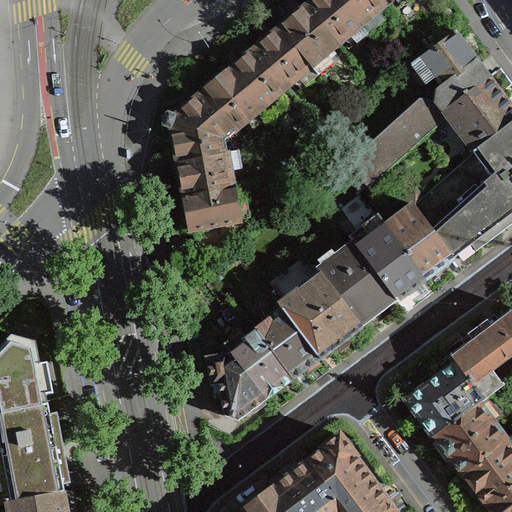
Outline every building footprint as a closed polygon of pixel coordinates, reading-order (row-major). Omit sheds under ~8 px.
[(312,0),(306,6),(339,45),(363,24),(343,0),(312,0)] [(389,3),(386,0),(343,0),(363,24),(370,32),(384,20),(377,12),(389,3)] [(312,67),(339,45),(306,6),(294,15),(289,13),(280,21),(281,26),(279,28),(312,67)] [(312,67),(279,28),(255,48),(287,88),(312,67)] [(490,78),(456,32),(421,58),(442,87),(438,90),(436,102),(444,112),(490,78)] [(229,69),(262,109),(287,88),(255,48),(229,69)] [(209,87),(203,92),(232,127),(236,131),(262,109),(229,69),(228,71),(222,69),(213,76),(214,82),(209,87)] [(511,107),(490,78),(444,112),(474,152),(511,123),(511,107)] [(163,125),(170,128),(177,162),(222,153),(219,138),(232,127),(203,92),(191,101),(175,115),(168,112),(162,117),(163,125)] [(441,121),(444,112),(436,102),(430,101),(354,170),(368,186),(441,121)] [(511,223),(511,123),(474,152),(414,206),(453,258),(471,245),(476,251),(511,223)] [(234,186),(227,152),(222,153),(177,162),(177,164),(173,168),(175,179),(181,181),(183,196),(234,186)] [(250,217),(240,219),(234,186),(183,196),(186,210),(181,211),(184,228),(189,227),(190,230),(197,229),(201,251),(235,244),(252,231),(250,217)] [(390,232),(426,279),(453,258),(414,206),(411,208),(401,215),(405,221),(390,232)] [(353,241),(398,300),(426,279),(390,232),(377,215),(362,226),(366,231),(353,241)] [(334,254),(338,259),(320,272),(329,283),(362,327),(398,300),(353,241),(353,240),(334,254)] [(307,299),(299,289),(279,304),(287,313),(320,358),(331,350),(334,348),(336,351),(341,352),(349,345),(350,341),(348,338),(351,336),(362,327),(329,283),(307,299)] [(511,308),(491,324),(487,319),(467,334),(471,339),(450,354),(484,399),(503,384),(491,368),(511,352),(511,308)] [(272,324),(269,320),(257,330),(293,378),(306,369),(308,372),(319,363),(317,360),(320,358),(287,313),(272,324)] [(293,378),(257,330),(246,338),(240,331),(224,343),(231,352),(266,399),(293,378)] [(0,345),(0,413),(47,404),(40,365),(41,365),(37,342),(10,334),(0,345)] [(266,404),(264,401),(266,399),(231,352),(227,355),(226,354),(207,357),(212,385),(219,383),(225,415),(238,420),(253,409),(255,411),(266,404)] [(438,376),(406,400),(434,436),(479,403),(484,399),(450,354),(432,368),(438,376)] [(437,440),(433,443),(448,462),(452,459),(463,474),(506,442),(507,441),(479,403),(434,436),(437,440)] [(0,503),(6,502),(64,491),(60,470),(67,469),(59,426),(52,427),(47,404),(0,413),(0,503)] [(369,511),(387,499),(354,456),(356,456),(354,453),(353,447),(348,439),(342,437),(340,434),(322,448),(323,450),(308,461),(336,499),(334,510),(341,505),(344,509),(343,511),(369,511)] [(477,492),(487,506),(511,487),(511,449),(506,442),(463,474),(466,478),(462,481),(473,495),(477,492)] [(256,494),(242,505),(243,511),(334,511),(334,510),(336,499),(308,461),(261,496),(256,494)] [(511,511),(511,487),(487,506),(490,510),(488,511),(511,511)] [(67,511),(64,491),(6,502),(7,511),(67,511)] [(402,511),(403,511),(402,511),(396,511),(387,499),(369,511),(402,511)]
